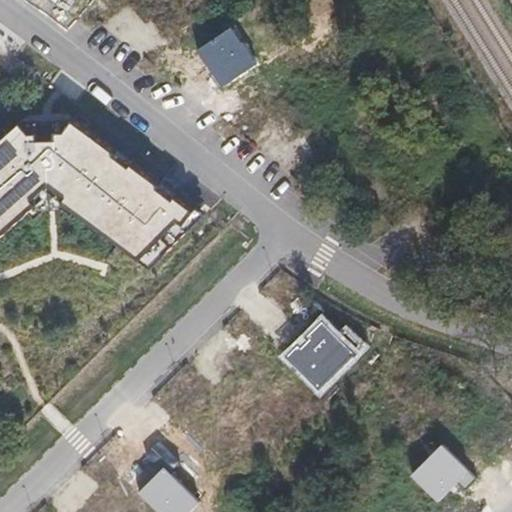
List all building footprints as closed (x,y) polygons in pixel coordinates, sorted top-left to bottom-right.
[(261,63),(233,20),(194,48),(223,87),(261,63)] [(0,233),(36,203),(31,199),(50,183),(71,197),(67,206),(147,264),(196,211),(74,122),(67,132),(45,134),(33,135),(20,123),(0,141),(0,233)] [(340,329),(324,313),(283,352),(318,395),(369,347),(346,325),(340,329)] [(480,480),(445,444),(411,475),(438,501),(458,482),(469,490),(480,480)] [(191,511),(203,502),(168,466),(138,493),(159,511),(191,511)]
